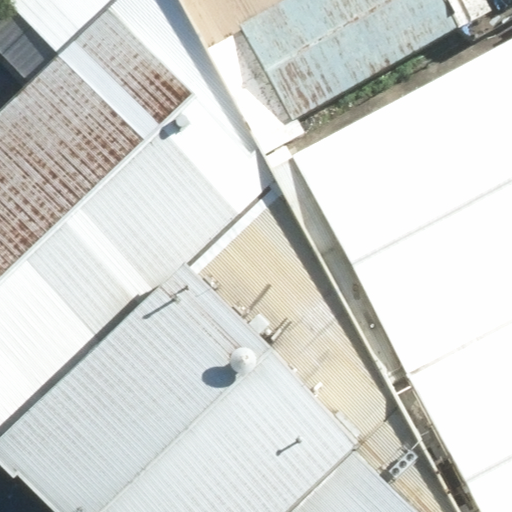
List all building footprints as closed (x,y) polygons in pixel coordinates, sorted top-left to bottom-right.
[(457,45),(434,0),(285,0),(236,25),(290,130),(457,45)] [(0,445),(274,193),(112,19),(0,121),(0,445)] [(511,511),(511,52),(298,162),(477,511),(511,511)] [(303,511),(358,462),(190,281),(0,455),(0,477),(32,511),(303,511)] [(405,511),(358,462),(303,511),(405,511)]
